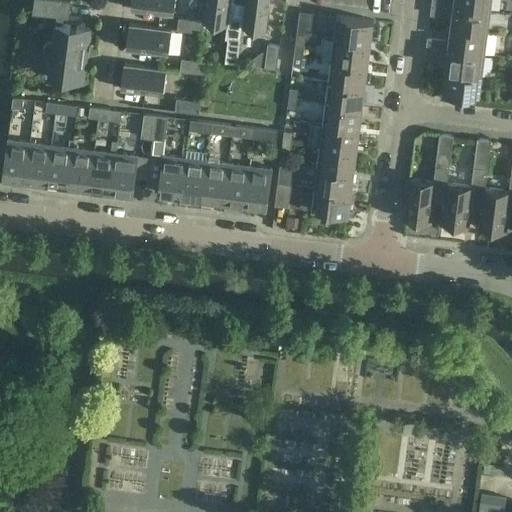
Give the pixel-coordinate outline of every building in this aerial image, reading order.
[(68,17),(70,1),(60,0),(34,0),(33,13),(57,16),(53,42),(52,41),(50,42),(48,42),(46,43),(45,44),(44,46),(43,48),(43,49),(43,51),(43,52),(44,54),(45,56),(46,57),(48,58),(49,59),(51,59),(48,77),(83,82),(90,28),(63,25),(63,17),(68,17)] [(173,15),(174,0),(132,0),(131,9),(173,15)] [(229,63),(237,5),(230,4),(230,0),(204,0),(202,22),(226,24),(225,38),(227,39),(224,62),(229,63)] [(237,5),(229,63),(236,63),(241,27),(267,30),(270,0),(244,0),(244,5),(237,5)] [(489,11),(490,0),(454,0),(453,7),(489,11)] [(486,33),(489,11),(453,7),(451,28),(486,33)] [(296,33),(305,34),(309,35),(312,12),(299,11),(296,33)] [(333,37),(370,42),(373,20),(336,15),(333,37)] [(200,33),(202,22),(178,19),(176,31),(200,33)] [(168,54),(171,29),(129,23),(126,49),(168,54)] [(483,54),(486,33),(451,28),(448,50),(483,54)] [(302,55),(305,34),(296,33),(294,54),(302,55)] [(368,63),(370,42),(333,37),(331,58),(368,63)] [(276,68),(279,45),(267,43),(264,67),(276,68)] [(198,50),(197,60),(205,61),(208,62),(209,52),(198,50)] [(480,76),(483,54),(448,50),(445,72),(480,76)] [(302,58),(302,55),(294,54),(292,64),(305,66),(306,58),(302,58)] [(203,73),(205,61),(197,60),(181,58),(179,70),(203,73)] [(365,85),(368,63),(331,58),(328,80),(365,85)] [(163,94),(166,68),(124,63),(121,88),(163,94)] [(478,98),(480,76),(445,72),(442,93),(478,98)] [(362,106),(365,85),(328,80),(325,102),(362,106)] [(288,98),(297,99),(298,88),(289,87),(288,98)] [(21,108),(23,98),(12,96),(11,107),(21,108)] [(198,113),(200,101),(176,98),(174,110),(198,113)] [(296,108),(297,99),(288,98),(286,107),(296,108)] [(56,102),(46,100),(45,111),(55,112),(56,102)] [(55,112),(65,113),(66,103),(56,102),(55,112)] [(359,128),(362,106),(325,102),(322,123),(359,128)] [(98,117),(100,107),(89,106),(88,116),(98,117)] [(100,107),(98,117),(108,119),(109,108),(100,107)] [(143,113),(140,137),(152,138),(156,114),(143,113)] [(210,131),(211,121),(201,120),(200,130),(210,131)] [(211,121),(210,131),(220,133),(229,134),(230,124),(221,123),(211,121)] [(356,150),(359,128),(322,123),(320,145),(356,150)] [(253,137),(254,127),(234,124),(232,135),(243,136),(253,137)] [(254,127),(253,137),(276,140),(277,130),(254,127)] [(282,140),(291,142),(292,131),(283,130),(282,140)] [(447,179),(453,135),(440,133),(434,177),(447,179)] [(24,184),(30,141),(7,138),(2,177),(19,179),(19,183),(24,184)] [(482,205),(484,187),(490,140),(477,138),(471,186),(447,183),(442,223),(467,227),(470,203),(482,205)] [(290,151),(291,142),(282,140),(281,150),(290,151)] [(46,182),(51,144),(30,141),(24,184),(30,184),(30,180),(46,182)] [(67,189),(73,147),(51,144),(46,182),(62,184),(62,188),(67,189)] [(354,171),(356,150),(320,145),(317,167),(354,171)] [(89,188),(94,149),(73,147),(67,189),(73,190),(73,186),(89,188)] [(110,195),(116,152),(94,149),(89,188),(105,190),(105,194),(110,195)] [(202,198),(207,160),(207,152),(187,149),(186,157),(185,157),(180,199),(185,200),(186,196),(202,198)] [(116,152),(110,195),(116,195),(116,191),(133,193),(138,155),(116,152)] [(180,199),(185,157),(163,154),(158,192),(175,194),(174,199),(180,199)] [(223,205),(228,162),(207,160),(202,198),(218,200),(217,204),(223,205)] [(245,203),(249,165),(228,162),(223,205),(228,206),(229,201),(245,203)] [(511,211),(511,164),(509,191),(484,187),(482,205),(479,228),(505,231),(507,211),(511,211)] [(249,165),(245,203),(260,205),(260,210),(267,211),(272,168),(249,165)] [(351,193),(354,171),(317,167),(314,188),(351,193)] [(277,184),(290,185),(290,184),(292,175),(278,173),(277,184)] [(429,222),(435,181),(409,178),(404,219),(429,222)] [(288,206),(290,185),(277,184),(274,205),(288,206)] [(301,185),(290,184),(290,185),(288,206),(299,207),(301,185)] [(348,215),(351,193),(314,188),(311,210),(323,211),(323,217),(337,218),(337,213),(348,215)] [(286,216),(285,226),(297,227),(298,217),(286,216)] [(503,511),(506,497),(481,494),(477,511),(503,511)]
